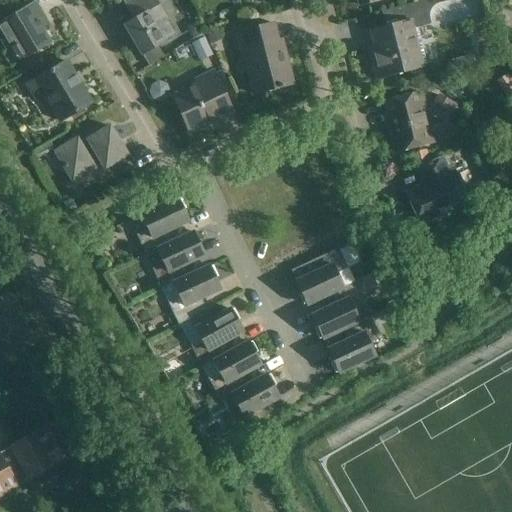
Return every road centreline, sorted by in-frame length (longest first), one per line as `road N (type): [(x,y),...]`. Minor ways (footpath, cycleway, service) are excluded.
road 1 (tertiary): [(181,511),(0,210)]
road 2 (residential): [(314,396),(198,163)]
road 3 (residential): [(306,0),(322,65),(317,96),(198,163)]
road 4 (residential): [(198,163),(183,166),(157,150),(67,0)]
